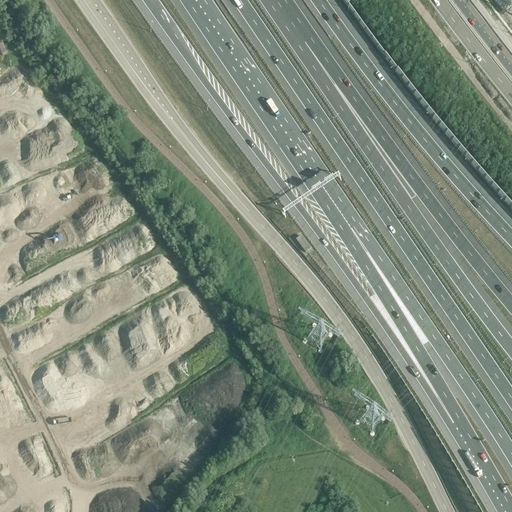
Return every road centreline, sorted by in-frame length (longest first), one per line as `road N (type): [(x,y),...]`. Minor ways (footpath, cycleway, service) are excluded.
road 1 (motorway): [(149,0),(458,419)]
road 2 (motorway): [(239,0),(511,402)]
road 3 (motorway): [(511,348),(379,165),(307,40)]
road 4 (motorway): [(511,305),(307,40)]
road 5 (motorway): [(511,238),(415,129),(318,0)]
road 6 (motorway): [(187,0),(345,235)]
road 7 (motorway): [(345,235),(434,337),(511,454)]
road 8 (motorway): [(345,235),(458,419)]
road 9 (track): [(44,511),(45,451),(0,365)]
road 10 (secondary): [(437,0),(511,95)]
